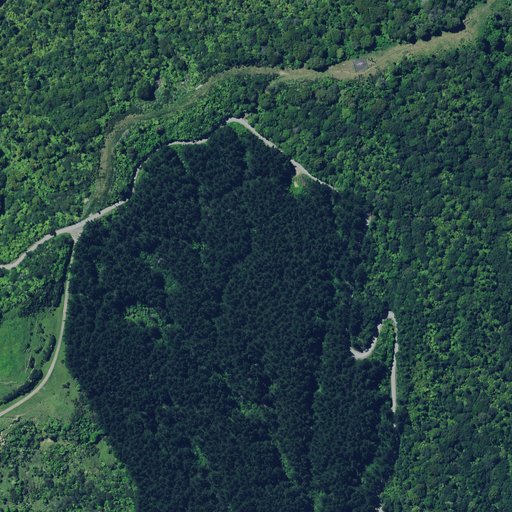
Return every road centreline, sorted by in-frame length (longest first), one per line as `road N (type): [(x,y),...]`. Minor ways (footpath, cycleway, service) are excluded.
road 1 (unclassified): [(0,266),(126,198),(140,163),(158,147),(200,141),(227,120),(244,123),(364,213),(348,347),(367,351),(385,315),(396,335),(395,452),(377,493),(380,511)]
road 2 (unknown): [(73,227),(53,356),(29,389),(0,407)]
